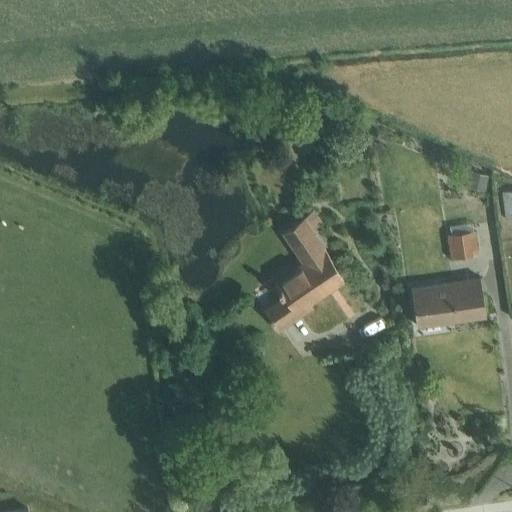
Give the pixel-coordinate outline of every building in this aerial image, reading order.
[(350,128),(337,130),(341,158),(355,156),(350,128)] [(511,189),(501,191),(505,216),(511,214),(511,189)] [(284,293),(264,306),(279,328),(313,305),(310,301),(345,277),(324,246),(330,242),(318,224),(322,221),(314,208),(282,230),(301,260),(274,278),(284,293)] [(475,230),(449,231),(449,255),(475,254),(475,230)] [(480,275),(411,284),(417,324),(486,314),(480,275)] [(170,310),(153,315),(156,328),(173,324),(170,310)] [(210,421),(205,428),(217,435),(230,414),(215,405),(206,419),(210,421)] [(0,511),(28,511),(27,502),(0,505),(0,511)]
